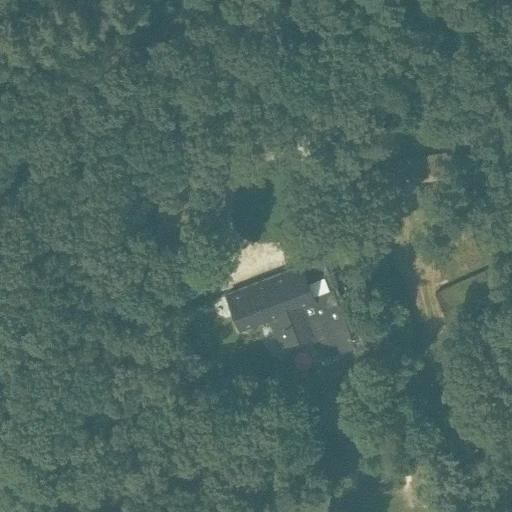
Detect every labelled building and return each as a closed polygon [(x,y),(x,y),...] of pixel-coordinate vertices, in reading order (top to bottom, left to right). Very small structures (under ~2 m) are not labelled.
[(173,150),(174,152),(211,184),(218,176),(217,175),(223,167),(219,164),(236,140),(220,128),(203,150),(185,136),(173,150)] [(383,165),(374,166),(377,187),(449,176),(445,150),(410,155),(409,153),(406,154),(406,156),(382,159),(383,165)] [(152,231),(174,248),(217,193),(196,176),(152,231)] [(388,186),(381,187),(383,204),(390,203),(388,186)] [(280,346),(288,343),(315,332),(325,356),(353,345),(354,349),(387,334),(381,321),(351,335),(333,291),(336,290),(323,257),(302,266),(301,264),(227,293),(241,329),(270,318),(280,346)] [(509,295),(496,266),(435,292),(448,322),(509,295)] [(297,484),(294,511),(328,511),(330,486),(297,484)]
